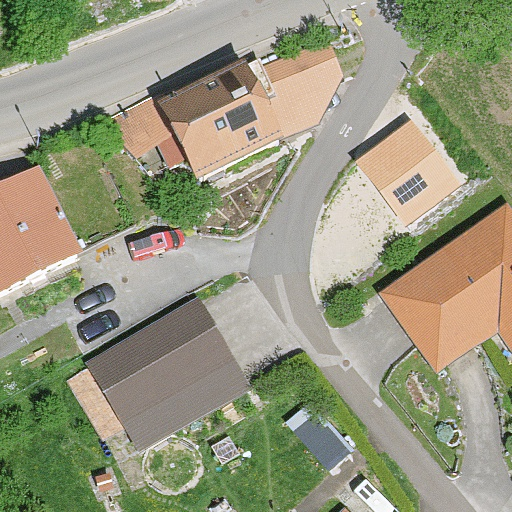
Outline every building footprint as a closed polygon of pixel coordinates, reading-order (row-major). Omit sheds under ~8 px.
[(327,44),(263,65),(271,82),(285,139),(319,125),(343,76),(336,57),(327,44)] [(233,72),(150,113),(186,186),(269,146),(233,72)] [(435,150),(410,121),(356,161),(377,191),(405,227),(461,185),(435,150)] [(0,285),(63,259),(28,178),(0,190),(0,285)] [(511,229),(504,219),(388,310),(443,380),(511,327),(511,328),(511,229)] [(244,392),(192,303),(81,367),(133,457),(244,392)]
